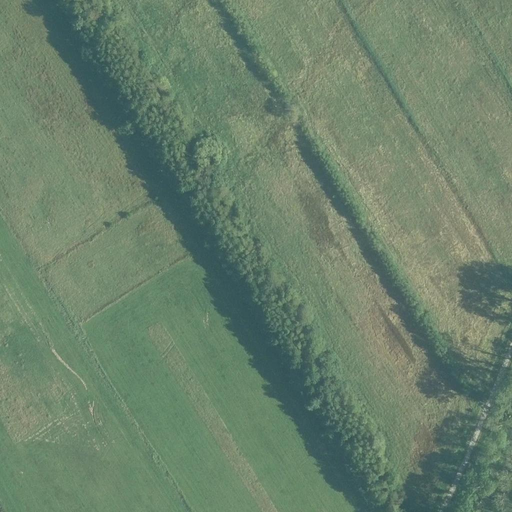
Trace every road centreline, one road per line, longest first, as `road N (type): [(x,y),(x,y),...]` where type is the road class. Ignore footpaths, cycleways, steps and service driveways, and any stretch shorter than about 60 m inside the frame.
road 1 (track): [(361,511),(159,193),(160,170),(54,0)]
road 2 (unclassified): [(441,511),(511,348)]
